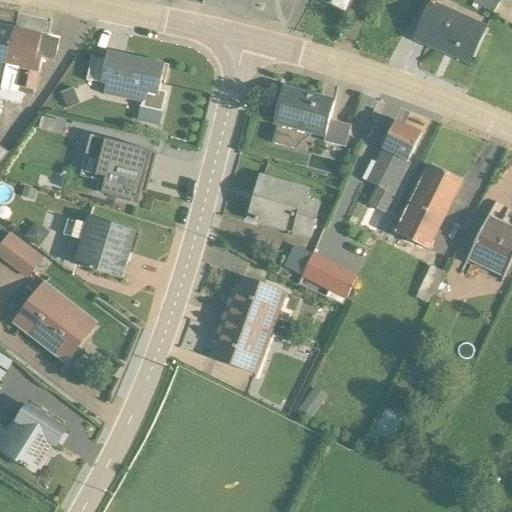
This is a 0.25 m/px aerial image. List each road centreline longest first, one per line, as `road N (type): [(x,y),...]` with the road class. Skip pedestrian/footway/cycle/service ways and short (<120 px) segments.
road 1 (residential): [(83,511),(155,360),(244,40)]
road 2 (tertiary): [(511,133),(244,40)]
road 3 (tertiary): [(244,40),(60,0)]
